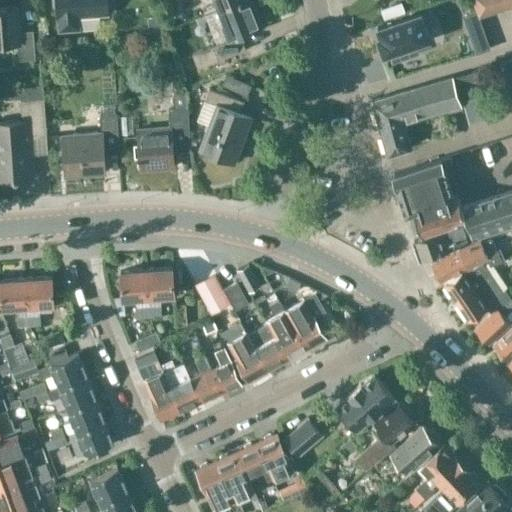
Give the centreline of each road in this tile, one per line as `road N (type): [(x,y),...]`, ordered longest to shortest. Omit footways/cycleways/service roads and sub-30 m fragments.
road 1 (residential): [(157,454),(415,321)]
road 2 (residential): [(157,454),(82,278),(74,221)]
road 3 (tertiary): [(74,221),(193,217),(261,234)]
road 4 (residential): [(392,240),(343,84),(319,80)]
road 5 (tertiary): [(415,321),(325,260),(261,234)]
road 6 (residential): [(319,80),(261,234)]
road 7 (tertiary): [(511,416),(415,321)]
